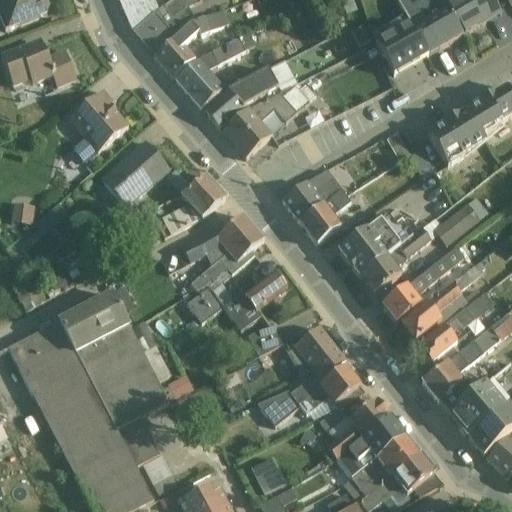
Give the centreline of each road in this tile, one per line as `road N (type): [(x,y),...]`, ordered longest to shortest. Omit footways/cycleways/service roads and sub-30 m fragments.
road 1 (residential): [(479,484),(450,459),(253,207)]
road 2 (residential): [(253,207),(511,64)]
road 3 (residential): [(0,343),(253,207)]
road 4 (residential): [(253,207),(114,46),(91,0)]
